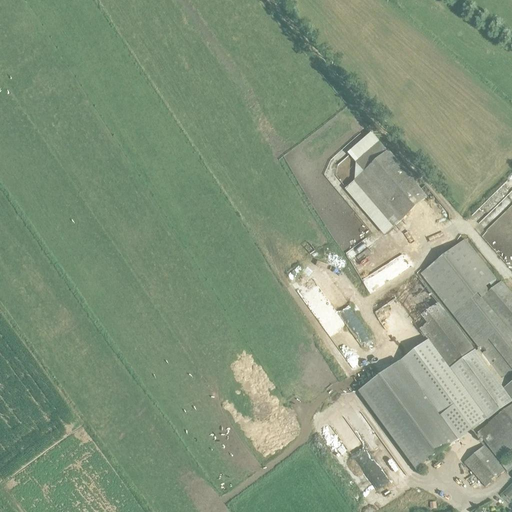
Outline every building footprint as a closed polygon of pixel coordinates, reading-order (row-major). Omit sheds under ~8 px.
[(354,183),(345,191),(385,237),(428,199),(417,187),(418,186),(389,152),(388,152),(372,133),(348,154),(356,164),(355,181),(353,182),(354,183)] [(308,249),(314,245),(308,237),(303,240),(308,249)] [(466,240),(421,275),(478,348),(477,349),(479,351),(476,353),(502,386),(505,390),(507,389),(511,386),(508,382),(505,378),(511,373),(511,342),(511,293),(502,282),(501,283),(497,279),(496,279),(466,240)] [(421,280),(396,299),(428,342),(487,420),(488,422),(511,404),(511,400),(505,390),(502,386),(476,353),(421,280)] [(314,314),(347,356),(361,344),(328,303),(314,314)] [(428,342),(359,393),(416,472),(475,430),(479,427),(487,420),(428,342)] [(511,406),(478,434),(501,465),(511,456),(511,406)] [(387,476),(401,466),(370,421),(356,430),(387,476)] [(485,447),(464,464),(486,488),(506,471),(502,466),(485,447)] [(511,457),(502,466),(506,471),(508,475),(511,471),(511,457)]
